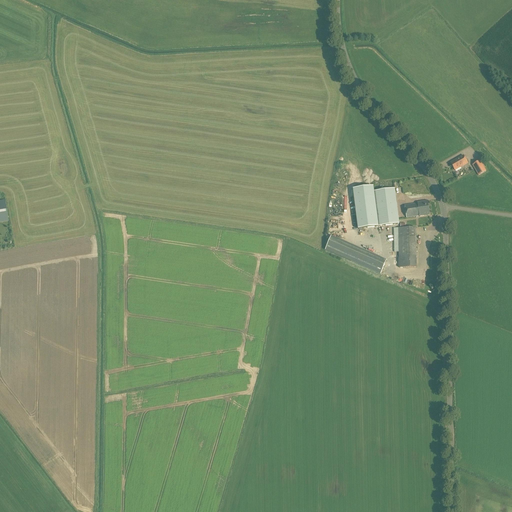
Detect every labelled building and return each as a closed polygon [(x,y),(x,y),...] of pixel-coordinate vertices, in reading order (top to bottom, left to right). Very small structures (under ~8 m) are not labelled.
[(455,171),(468,163),(463,155),(450,163),(455,171)] [(480,160),(472,165),(478,176),(486,171),(480,160)] [(374,191),(373,186),(353,189),(358,229),(399,224),(399,219),(395,189),(374,191)] [(0,222),(8,222),(5,200),(0,200),(0,222)] [(420,217),(430,215),(428,201),(417,203),(418,203),(404,205),(406,218),(419,216),(420,217)] [(417,268),(416,228),(394,228),(394,252),(398,252),(399,268),(417,268)] [(333,235),(326,249),(382,275),(388,263),(385,261),(386,259),(356,245),(333,235)]
